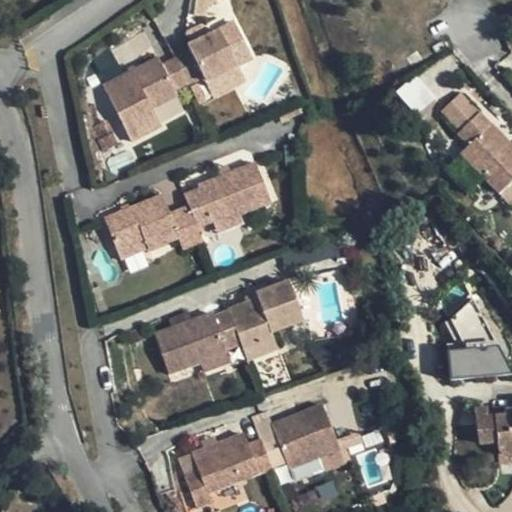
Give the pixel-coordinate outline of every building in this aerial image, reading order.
[(118,124),(149,110),(175,98),(170,87),(185,82),(187,84),(204,77),(206,81),(236,67),(220,31),(186,47),(190,57),(162,68),(158,60),(103,86),(118,124)] [(414,113),(433,98),(416,76),(396,91),(414,113)] [(179,108),(175,98),(149,110),(153,120),(179,108)] [(476,107),(455,125),(465,137),(462,140),(484,164),(477,170),(493,189),(511,171),(511,150),(484,119),(486,118),(476,107)] [(484,164),(462,140),(456,145),(477,170),(484,164)] [(210,226),(211,228),(242,216),(270,205),(254,164),(199,187),(201,193),(185,200),(189,211),(196,230),(210,226)] [(202,247),(196,230),(189,211),(169,218),(161,198),(104,221),(116,257),(146,245),(149,253),(178,242),(182,254),(202,247)] [(244,222),(242,216),(211,228),(214,234),(244,222)] [(120,265),(149,253),(146,245),(116,257),(120,265)] [(240,348),(242,351),(274,340),(272,335),(303,323),(289,282),(257,295),(259,300),(228,312),(229,315),(216,320),(215,316),(155,340),(168,379),(200,368),(226,359),(224,354),(240,348)] [(452,344),(447,345),(451,380),(506,375),(503,341),(482,343),(478,305),(449,308),(452,344)] [(277,348),(274,340),(242,351),(246,360),(277,348)] [(228,365),(226,359),(200,368),(202,374),(228,365)] [(344,451),(324,405),(275,428),(294,472),(344,451)] [(474,407),(475,415),(487,415),(487,406),(474,407)] [(511,406),(504,407),(504,414),(487,415),(475,415),(477,443),(496,442),(497,452),(504,456),(511,454),(511,406)] [(275,471),(257,432),(193,461),(200,478),(185,483),(196,511),(207,511),(213,510),(210,500),(275,471)]
